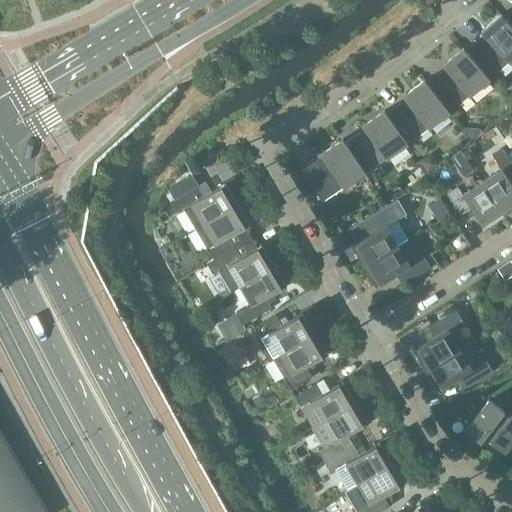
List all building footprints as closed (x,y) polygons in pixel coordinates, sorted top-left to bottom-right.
[(484,35),(467,50),(467,51),(466,52),(490,79),(511,59),(511,26),(504,18),(505,17),(504,17),(502,14),(481,32),(484,35)] [(467,51),(467,50),(466,51),(463,48),(450,59),(452,62),(435,77),(436,77),(460,104),(490,79),(466,52),(467,51)] [(403,96),(406,99),(395,107),(396,108),(396,107),(418,136),(450,112),(428,84),(428,83),(427,83),(425,80),(403,96)] [(345,142),(366,173),(408,144),(387,114),(388,114),(388,113),(387,114),(385,110),(370,120),(372,124),(345,142)] [(366,173),(345,142),(343,139),(328,149),(331,152),(302,171),(323,202),(366,173)] [(502,169),(482,182),(504,215),(511,209),(511,183),(511,182),(511,181),(511,162),(502,148),(492,155),(502,169)] [(183,209),(195,229),(238,204),(224,182),(223,183),(224,184),(205,196),(199,186),(170,202),(176,213),(183,209)] [(504,215),(482,182),(463,195),(458,187),(447,194),(461,215),(471,208),(484,227),(482,228),(483,229),(504,215)] [(235,247),(229,236),(249,225),(250,227),(251,226),(238,204),(195,229),(213,259),(235,247)] [(351,244),(364,266),(398,246),(408,240),(395,219),(393,220),(387,210),(366,223),(372,234),(353,245),(352,244),(351,244)] [(213,274),(219,271),(230,291),(240,285),(274,265),(261,243),(260,244),(261,245),(241,257),(235,247),(213,259),(207,264),(213,274)] [(398,246),(364,266),(377,288),(378,288),(377,286),(396,274),(403,285),(431,268),(424,257),(410,266),(398,246)] [(498,269),(505,280),(511,275),(511,263),(510,261),(498,269)] [(274,265),(240,285),(252,305),(237,314),(243,325),(272,308),(266,298),(285,286),(286,288),(287,287),(274,265)] [(412,348),(425,370),(468,345),(456,325),(463,321),(456,310),(428,327),(434,338),(414,349),(413,347),(412,348)] [(273,358),(315,333),(302,311),(301,312),(302,314),(282,325),(276,315),(254,328),(260,338),(256,340),(269,361),(273,358)] [(328,355),(315,333),(273,358),(291,389),(313,376),(306,366),(326,354),(327,356),(328,355)] [(468,345),(425,370),(439,392),(440,391),(439,390),(458,378),(464,388),(493,372),(486,361),(480,365),(468,345)] [(317,383),(295,396),(313,427),(321,422),(355,402),(342,380),(341,381),(342,382),(323,394),(317,383)] [(481,443),(485,438),(505,453),(511,443),(511,412),(510,416),(490,400),(466,431),(481,443)] [(334,442),(318,451),(325,462),(353,445),(347,434),(366,423),(367,425),(369,424),(355,402),(321,422),(334,442)] [(0,511),(47,511),(0,431),(0,511)] [(353,445),(325,462),(331,472),(336,469),(348,489),(392,463),(378,442),(379,443),(359,455),(353,445)] [(392,463),(348,489),(357,501),(362,508),(354,511),(379,511),(390,506),(383,496),(403,484),(404,486),(405,485),(392,463)] [(430,511),(419,502),(419,503),(420,505),(413,511),(430,511)]
